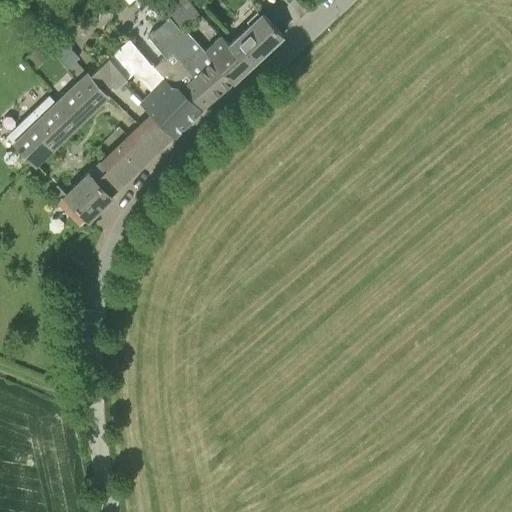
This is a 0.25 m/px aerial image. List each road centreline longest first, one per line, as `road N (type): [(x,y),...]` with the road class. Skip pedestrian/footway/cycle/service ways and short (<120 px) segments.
road 1 (residential): [(92,348),(104,269),(140,200),(195,133),(338,0)]
road 2 (unclassified): [(110,511),(96,442),(92,348)]
